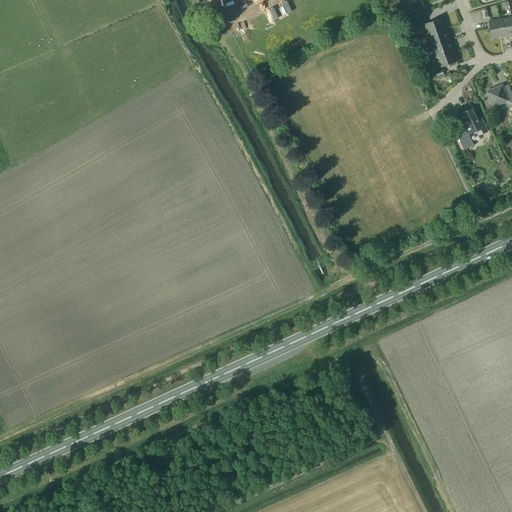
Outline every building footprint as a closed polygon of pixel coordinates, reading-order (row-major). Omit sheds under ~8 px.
[(499,20),(502,37),(511,35),(511,25),(511,18),(499,20)] [(428,36),(447,30),(443,19),(424,25),(428,36)] [(502,37),(499,20),(488,22),(491,39),(502,37)] [(416,22),(402,27),(405,33),(418,28),(416,22)] [(431,47),(450,41),(447,30),(428,36),(431,47)] [(411,41),(405,44),(409,52),(415,49),(411,41)] [(435,58),(454,52),(450,41),(431,47),(435,58)] [(454,52),(435,58),(439,69),(457,62),(454,52)] [(445,77),(443,69),(431,73),(434,81),(445,77)] [(511,103),(511,96),(510,91),(508,87),(503,89),(502,86),(486,93),(492,108),(508,102),(509,104),(511,103)] [(488,131),(482,118),(478,120),(472,109),(459,116),(464,125),(454,130),(465,149),(474,145),(469,135),(477,131),(479,136),(488,131)]
